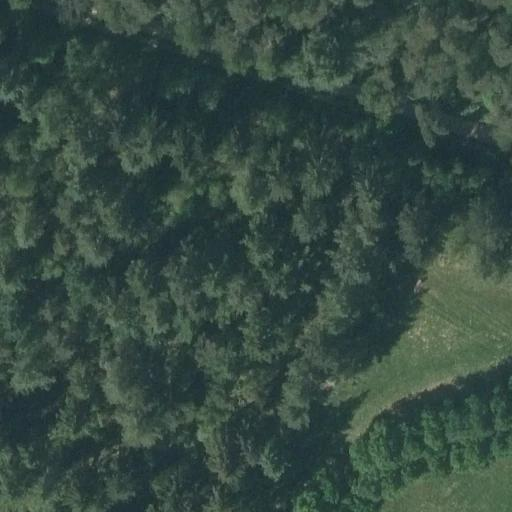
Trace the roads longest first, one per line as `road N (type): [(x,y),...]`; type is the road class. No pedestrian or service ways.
road 1 (track): [(74,0),(511,140)]
road 2 (track): [(511,406),(401,440),(351,471),(316,511)]
